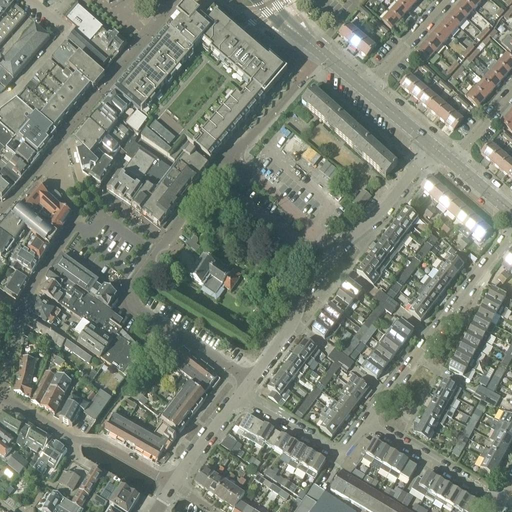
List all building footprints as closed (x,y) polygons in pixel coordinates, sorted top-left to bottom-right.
[(0,0),(0,45),(25,16),(13,5),(7,0),(0,0)] [(414,4),(409,0),(402,0),(398,5),(407,13),(414,4)] [(477,0),(464,0),(462,3),(476,15),(476,14),(473,11),(477,7),(480,10),(484,6),(477,0)] [(126,46),(124,44),(77,2),(63,18),(76,30),(68,40),(103,71),(126,46)] [(476,15),(462,3),(455,11),(465,20),(465,19),(469,22),(476,15)] [(398,5),(390,14),(399,21),(407,13),(398,5)] [(172,170),(188,150),(191,146),(192,146),(210,162),(287,73),(269,57),(268,59),(214,12),(213,12),(203,24),(199,20),(200,19),(193,12),(187,7),(183,12),(176,20),(177,21),(123,84),(115,93),(132,108),(143,117),(149,122),(151,123),(137,140),(135,144),(140,148),(157,159),(172,170)] [(498,19),(504,13),(500,10),(495,15),(498,19)] [(455,11),(447,19),(457,29),(465,20),(455,11)] [(399,21),(390,14),(382,23),(391,30),(399,21)] [(447,19),(439,28),(449,37),(457,29),(447,19)] [(348,43),(357,33),(347,25),(338,36),(348,43)] [(0,84),(5,89),(49,39),(34,26),(4,61),(0,58),(0,57),(0,84)] [(449,37),(439,28),(432,36),(442,45),(449,37)] [(481,34),(484,38),(489,32),(486,29),(481,34)] [(493,31),(488,37),(491,40),(496,34),(493,31)] [(357,33),(348,43),(356,51),(365,40),(357,33)] [(484,38),(481,34),(473,43),(477,46),(484,38)] [(442,45),(432,36),(424,45),(434,54),(442,45)] [(511,40),(507,37),(501,44),(511,54),(511,40)] [(486,38),(481,44),(484,47),(490,41),(486,38)] [(375,48),(365,40),(356,51),(366,58),(375,48)] [(65,42),(65,43),(51,58),(74,79),(76,76),(93,90),(104,77),(65,42)] [(434,54),(424,45),(416,54),(426,63),(434,54)] [(471,46),(466,51),(469,54),(474,49),(471,46)] [(476,50),(471,56),(474,59),(479,54),(476,50)] [(469,54),(466,51),(461,57),(464,60),(469,54)] [(474,59),(471,56),(466,61),(469,64),(474,59)] [(494,61),(494,62),(508,74),(511,69),(511,62),(505,56),(498,65),(494,61)] [(25,89),(16,98),(52,131),(61,121),(69,111),(86,92),(49,61),(33,79),(25,89)] [(508,74),(494,62),(486,70),(490,74),(500,83),(508,74)] [(455,63),(450,68),(454,71),(459,66),(455,63)] [(454,71),(450,68),(445,74),(449,77),(454,71)] [(458,76),(455,74),(451,79),(448,82),(450,85),(454,81),(458,76)] [(500,83),(490,74),(482,82),(493,92),(500,83)] [(408,95),(417,84),(408,77),(399,87),(408,95)] [(452,91),(441,81),(438,85),(449,94),(452,91)] [(493,92),(482,82),(479,87),(476,84),(472,88),(485,100),(493,92)] [(426,92),(417,84),(408,95),(417,102),(426,92)] [(485,100),(472,88),(464,97),(467,99),(467,100),(477,109),(485,100)] [(329,129),(341,116),(313,91),(301,103),(329,129)] [(426,92),(417,102),(426,110),(435,99),(426,92)] [(128,109),(130,111),(132,108),(115,93),(102,107),(118,120),(123,125),(138,136),(149,122),(143,117),(140,115),(134,121),(128,117),(130,114),(126,111),(128,109)] [(16,99),(0,110),(0,126),(38,161),(39,159),(38,158),(53,141),(51,139),(56,134),(52,131),(16,98),(16,99)] [(444,106),(435,99),(426,110),(435,117),(444,106)] [(472,110),(464,102),(461,105),(470,113),(472,110)] [(452,114),(444,106),(435,117),(443,125),(452,114)] [(105,136),(119,148),(129,136),(114,122),(116,120),(105,110),(102,112),(101,111),(99,113),(99,112),(89,124),(104,137),(105,136)] [(452,114),(443,125),(452,132),(462,121),(452,114)] [(341,116),(329,129),(357,154),(369,142),(341,116)] [(511,119),(508,116),(500,125),(511,134),(511,119)] [(89,124),(80,135),(96,149),(98,146),(102,150),(104,148),(113,155),(119,148),(105,136),(104,137),(89,124)] [(0,126),(0,146),(28,171),(38,161),(0,126)] [(96,149),(80,135),(74,141),(78,145),(93,160),(97,156),(100,153),(96,149)] [(133,137),(123,151),(126,154),(137,140),(133,137)] [(397,167),(369,142),(357,154),(385,180),(397,167)] [(489,163),(498,152),(494,148),(496,145),(492,142),(489,145),(480,155),(489,163)] [(140,148),(135,144),(125,156),(131,161),(140,148)] [(93,160),(78,145),(75,149),(82,174),(88,178),(98,165),(93,160)] [(0,146),(0,163),(20,181),(28,171),(0,146)] [(140,148),(131,161),(124,171),(140,183),(157,159),(140,148)] [(499,153),(498,152),(489,163),(498,170),(507,160),(503,156),(506,153),(501,149),(499,153)] [(188,150),(172,170),(155,192),(175,208),(208,166),(188,150)] [(98,165),(88,178),(99,185),(115,165),(104,157),(102,160),(97,156),(93,160),(98,165)] [(157,159),(140,183),(137,188),(142,191),(143,192),(147,187),(155,192),(172,170),(157,159)] [(511,163),(507,160),(498,170),(507,178),(511,171),(511,163)] [(0,163),(0,179),(12,190),(20,181),(0,163)] [(142,191),(137,188),(118,174),(106,191),(124,203),(131,208),(131,207),(142,191)] [(0,179),(0,201),(2,203),(13,191),(12,190),(0,179)] [(429,197),(438,186),(429,179),(420,189),(429,197)] [(36,186),(19,206),(41,224),(57,236),(71,215),(60,207),(59,207),(47,197),(48,196),(36,186)] [(438,186),(429,197),(437,205),(447,194),(438,186)] [(143,192),(142,191),(131,207),(141,215),(142,214),(160,227),(175,208),(155,192),(147,187),(143,192)] [(362,191),(351,205),(360,211),(370,198),(362,191)] [(447,194),(437,205),(446,212),(456,201),(447,194)] [(416,196),(408,205),(411,208),(419,199),(416,196)] [(464,209),(456,201),(446,212),(455,220),(464,209)] [(19,206),(10,217),(26,230),(35,237),(49,249),(56,238),(40,225),(41,224),(19,206)] [(464,209),(455,220),(463,227),(473,217),(464,209)] [(399,218),(411,227),(417,219),(406,210),(399,218)] [(10,217),(0,229),(0,236),(3,238),(14,246),(15,246),(26,230),(10,217)] [(481,224),(473,217),(463,227),(472,235),(481,224)] [(411,227),(399,218),(393,226),(405,235),(411,227)] [(447,223),(443,227),(449,232),(453,228),(447,223)] [(490,232),(481,224),(472,235),(481,243),(490,232)] [(405,235),(393,226),(387,234),(403,246),(409,238),(405,235)] [(449,232),(443,227),(440,230),(446,235),(449,232)] [(26,230),(15,246),(21,250),(25,252),(35,237),(26,230)] [(387,234),(381,242),(397,254),(403,246),(387,234)] [(0,236),(0,259),(2,261),(7,254),(14,246),(3,238),(0,236)] [(35,237),(25,252),(40,262),(49,249),(35,237)] [(432,237),(429,241),(434,245),(438,241),(432,237)] [(464,239),(461,242),(466,247),(470,243),(464,239)] [(196,246),(189,240),(185,245),(192,251),(196,246)] [(434,245),(429,241),(426,245),(431,249),(434,245)] [(372,244),(370,246),(391,262),(397,254),(381,242),(377,247),(372,244)] [(466,247),(461,242),(458,246),(460,248),(463,250),(466,247)] [(426,245),(423,249),(428,253),(431,249),(426,245)] [(14,246),(7,254),(15,259),(12,263),(13,263),(8,270),(10,271),(15,274),(17,275),(21,269),(23,270),(20,274),(20,275),(28,280),(32,275),(40,263),(40,262),(25,252),(21,250),(15,246),(14,246)] [(391,262),(370,246),(368,249),(373,252),(369,258),(384,270),(391,262)] [(423,249),(419,253),(425,257),(428,253),(423,249)] [(511,270),(511,269),(511,251),(503,262),(511,270)] [(419,253),(416,257),(422,261),(425,257),(419,253)] [(456,254),(453,259),(463,266),(466,262),(456,254)] [(87,296),(97,282),(61,256),(51,270),(65,280),(75,287),(84,294),(87,296)] [(416,257),(413,261),(419,265),(422,261),(416,257)] [(189,278),(203,288),(200,292),(216,303),(224,291),(222,290),(224,288),(230,292),(241,276),(233,270),(228,276),(203,258),(189,278)] [(369,258),(363,265),(380,279),(379,278),(382,275),(381,274),(384,270),(369,258)] [(463,266),(453,259),(452,258),(445,266),(458,275),(464,267),(463,266)] [(419,265),(413,261),(410,264),(416,269),(419,265)] [(441,262),(434,271),(451,284),(458,275),(445,266),(441,262)] [(410,264),(410,265),(407,269),(413,273),(416,269),(410,264)] [(380,279),(363,265),(356,274),(373,287),(380,279)] [(407,269),(404,272),(410,277),(413,273),(407,269)] [(65,280),(51,270),(44,279),(48,282),(48,281),(65,293),(65,292),(68,289),(61,285),(65,280)] [(451,284),(434,271),(429,278),(445,291),(451,284)] [(404,272),(401,276),(407,281),(410,277),(404,272)] [(14,273),(3,292),(16,301),(28,282),(17,275),(15,274),(14,273)] [(504,273),(501,276),(506,281),(509,278),(504,273)] [(407,281),(401,276),(398,280),(404,285),(407,281)] [(506,281),(501,276),(497,280),(503,285),(506,281)] [(445,291),(429,278),(422,286),(427,290),(439,299),(445,291)] [(75,287),(65,280),(61,285),(68,289),(65,292),(67,293),(69,295),(70,294),(75,287)] [(398,280),(395,284),(401,289),(404,285),(398,280)] [(48,281),(48,282),(42,293),(57,304),(62,298),(63,299),(67,293),(65,292),(65,293),(48,281)] [(97,282),(87,296),(93,301),(103,287),(97,282)] [(349,283),(342,292),(355,301),(361,293),(349,283)] [(395,284),(392,288),(398,293),(401,289),(395,284)] [(422,286),(416,294),(421,298),(433,307),(439,299),(427,290),(422,286)] [(84,294),(75,287),(70,294),(79,301),(84,294)] [(116,296),(103,287),(93,301),(109,312),(110,312),(117,302),(113,300),(116,296)] [(392,288),(389,292),(395,297),(398,293),(392,288)] [(492,291),(487,300),(500,308),(505,310),(507,305),(509,306),(511,302),(505,298),(492,291)] [(355,301),(342,292),(336,299),(348,309),(352,304),(356,307),(359,304),(355,301)] [(379,292),(375,297),(385,304),(389,299),(386,296),(379,292)] [(395,297),(389,292),(386,296),(389,299),(391,301),(395,297)] [(69,295),(67,293),(63,299),(82,313),(86,307),(100,318),(103,315),(115,325),(116,316),(110,312),(109,312),(93,301),(87,296),(84,294),(79,301),(70,294),(69,295)] [(385,304),(375,297),(372,301),(378,306),(381,309),(385,304)] [(38,298),(33,307),(38,311),(40,309),(49,315),(56,320),(60,313),(38,298)] [(433,307),(421,298),(417,302),(413,299),(410,302),(427,315),(433,307)] [(348,309),(336,299),(330,307),(342,317),(348,309)] [(391,301),(389,299),(385,304),(394,311),(398,306),(391,301)] [(487,300),(482,309),(496,316),(500,318),(502,320),(507,311),(505,310),(500,308),(487,300)] [(5,302),(0,308),(0,320),(2,319),(4,317),(5,318),(12,308),(5,302)] [(427,315),(410,302),(408,306),(412,309),(408,314),(420,323),(427,315)] [(385,304),(381,309),(384,311),(391,316),(394,311),(385,304)] [(384,311),(381,309),(378,306),(375,310),(381,315),(384,311)] [(33,307),(29,315),(49,326),(51,327),(56,320),(49,315),(40,309),(38,311),(33,307)] [(330,307),(324,315),(339,327),(345,319),(342,317),(330,307)] [(482,309),(477,318),(491,325),(495,327),(500,318),(496,316),(482,309)] [(381,315),(375,310),(372,314),(378,319),(381,315)] [(27,314),(22,325),(26,328),(46,339),(61,348),(62,346),(71,352),(76,344),(64,336),(60,333),(57,331),(51,327),(49,326),(29,315),(27,314)] [(320,320),(318,323),(330,333),(334,335),(340,328),(339,327),(324,315),(323,314),(319,319),(320,320)] [(378,319),(372,314),(369,318),(375,323),(378,319)] [(375,323),(369,318),(366,322),(372,327),(375,323)] [(477,318),(473,327),(486,334),(490,336),(495,327),(491,325),(477,318)] [(390,329),(407,341),(413,333),(397,320),(390,329)] [(366,322),(363,326),(369,331),(366,335),(370,338),(376,330),(372,327),(366,322)] [(330,333),(318,323),(312,331),(324,341),(330,333)] [(65,326),(60,333),(64,336),(69,328),(65,326)] [(69,328),(64,336),(76,344),(94,357),(99,360),(100,359),(112,342),(100,333),(90,326),(82,338),(69,328)] [(369,331),(363,326),(360,330),(366,335),(369,331)] [(473,327),(468,335),(481,343),(481,342),(486,345),(490,336),(486,334),(473,327)] [(407,341),(390,329),(384,337),(388,340),(401,349),(407,341)] [(366,335),(360,330),(357,334),(362,339),(366,335)] [(362,339),(357,334),(354,338),(359,343),(362,339)] [(481,343),(468,335),(463,344),(477,351),(481,354),(486,345),(481,342),(481,343)] [(112,342),(100,359),(122,375),(135,357),(133,356),(135,353),(127,347),(129,346),(116,337),(112,342)] [(384,337),(378,344),(394,357),(396,355),(399,356),(403,351),(401,349),(388,340),(384,337)] [(354,338),(351,342),(356,347),(359,343),(354,338)] [(304,341),(298,349),(313,361),(314,361),(320,353),(304,341)] [(356,347),(351,342),(348,346),(353,350),(356,347)] [(76,344),(71,352),(88,365),(94,357),(76,344)] [(378,344),(372,352),(388,365),(394,357),(378,344)] [(477,351),(463,344),(458,353),(472,360),(477,351)] [(348,346),(345,350),(350,354),(353,350),(348,346)] [(175,433),(176,433),(179,435),(188,423),(197,411),(204,402),(202,400),(204,397),(210,389),(213,391),(220,382),(213,377),(216,374),(209,369),(198,360),(196,364),(193,362),(189,359),(192,356),(183,349),(170,366),(174,369),(172,372),(181,379),(187,384),(178,396),(169,408),(159,420),(164,423),(163,424),(154,435),(141,428),(128,421),(115,414),(104,432),(107,434),(106,436),(115,442),(125,448),(127,444),(130,446),(134,448),(132,451),(141,457),(151,462),(153,459),(157,461),(162,452),(165,453),(169,447),(176,439),(173,437),(175,433)] [(298,349),(292,357),(308,370),(314,361),(313,361),(298,349)] [(335,349),(331,354),(341,361),(345,357),(341,354),(335,349)] [(350,354),(345,350),(341,354),(345,357),(347,359),(350,354)] [(372,352),(366,360),(382,373),(384,370),(386,372),(391,367),(388,365),(372,352)] [(458,353),(454,362),(471,371),(474,373),(478,364),(472,360),(458,353)] [(341,361),(331,354),(327,359),(334,364),(337,366),(341,361)] [(292,357),(286,365),(302,378),(308,370),(292,357)] [(347,359),(345,357),(341,361),(350,369),(354,364),(347,359)] [(19,371),(18,376),(31,380),(33,371),(35,371),(36,367),(34,366),(35,361),(20,358),(19,371)] [(61,369),(65,363),(57,358),(53,365),(61,369)] [(382,373),(366,360),(360,369),(376,381),(382,373)] [(350,369),(341,361),(337,366),(340,368),(346,374),(350,369)] [(454,362),(449,371),(466,380),(471,371),(454,362)] [(337,366),(334,364),(331,368),(336,373),(340,368),(337,366)] [(507,367),(500,364),(498,369),(504,372),(502,376),(502,377),(504,378),(508,371),(506,370),(507,367)] [(302,378),(286,365),(279,373),(292,382),(295,378),(299,381),(302,378)] [(331,368),(328,372),(333,377),(336,373),(331,368)] [(333,377),(328,372),(324,376),(330,381),(333,377)] [(39,407),(55,378),(48,375),(45,373),(30,402),(39,407)] [(292,382),(279,373),(273,381),(285,390),(286,390),(292,382)] [(56,375),(55,378),(39,407),(54,415),(71,383),(56,375)] [(31,380),(18,376),(13,393),(30,400),(31,394),(35,385),(31,383),(31,380)] [(324,376),(321,380),(327,384),(330,381),(324,376)] [(327,384),(321,380),(318,384),(324,389),(327,384)] [(273,381),(267,389),(272,393),(267,398),(277,406),(281,400),(285,403),(289,398),(287,396),(290,393),(286,390),(285,390),(273,381)] [(349,383),(346,386),(350,389),(362,399),(364,396),(367,398),(371,392),(369,391),(357,381),(356,381),(353,386),(349,383)] [(438,391),(456,400),(455,400),(457,396),(453,394),(457,389),(443,381),(438,391)] [(318,384),(315,388),(321,392),(324,389),(318,384)] [(350,389),(346,386),(340,394),(344,398),(344,397),(356,407),(362,399),(350,389)] [(489,386),(486,391),(489,393),(492,394),(495,390),(489,386)] [(479,387),(476,392),(486,398),(489,393),(486,391),(479,387)] [(321,392),(315,388),(312,392),(318,396),(321,392)] [(456,400),(438,391),(433,399),(451,409),(456,400)] [(59,420),(58,421),(71,428),(80,411),(84,413),(83,415),(94,423),(111,399),(100,392),(91,405),(72,395),(59,420)] [(312,392),(309,396),(315,400),(318,396),(312,392)] [(486,398),(476,392),(473,398),(480,402),(483,404),(486,398)] [(85,399),(90,403),(95,397),(91,393),(85,399)] [(492,394),(489,393),(486,398),(497,404),(500,399),(492,394)] [(309,396),(306,400),(312,404),(315,400),(309,396)] [(344,398),(338,405),(350,415),(356,407),(344,397),(344,398)] [(497,404),(486,398),(483,404),(487,405),(494,409),(497,404)] [(433,399),(428,408),(446,418),(452,421),(455,417),(449,413),(451,409),(433,399)] [(312,404),(306,400),(303,404),(309,408),(312,404)] [(350,415),(338,405),(334,402),(328,410),(332,413),(344,422),(350,415)] [(483,404),(480,402),(478,406),(484,410),(487,405),(483,404)] [(303,404),(300,407),(306,412),(309,408),(303,404)] [(478,406),(475,411),(482,414),(484,410),(478,406)] [(300,407),(297,412),(303,416),(306,412),(300,407)] [(446,418),(428,408),(424,417),(437,424),(438,424),(442,426),(446,418)] [(0,429),(3,432),(7,428),(8,429),(7,430),(19,437),(16,445),(20,449),(33,428),(7,412),(0,419),(0,429)] [(322,413),(320,416),(322,418),(326,421),(338,430),(344,422),(332,413),(328,418),(322,413)] [(511,418),(503,414),(498,423),(511,430),(511,418)] [(463,415),(460,421),(465,424),(468,418),(463,415)] [(245,439),(255,422),(246,416),(239,430),(238,432),(242,435),(241,437),(245,439)] [(415,420),(414,423),(433,433),(437,424),(424,417),(421,423),(415,420)] [(326,421),(322,418),(319,421),(323,424),(319,429),(331,439),(338,430),(326,421)] [(255,422),(245,439),(254,444),(256,440),(264,427),(255,422)] [(433,433),(414,423),(412,426),(412,434),(414,435),(428,442),(433,433)] [(511,430),(498,423),(494,432),(511,441),(511,430)] [(264,427),(256,440),(254,444),(262,449),(265,445),(273,432),(264,427)] [(41,433),(33,428),(20,449),(25,453),(27,449),(31,451),(34,446),(35,447),(37,442),(35,442),(38,437),(39,438),(41,433)] [(0,429),(0,442),(11,451),(15,447),(10,443),(13,440),(3,432),(0,429)] [(273,432),(265,445),(273,450),(281,437),(273,432)] [(463,432),(461,437),(468,441),(470,436),(463,432)] [(511,442),(511,441),(494,432),(489,440),(494,443),(507,451),(511,442)] [(34,446),(31,451),(35,454),(38,449),(42,451),(50,438),(41,433),(39,438),(38,437),(35,442),(37,442),(35,447),(34,446)] [(227,437),(224,441),(233,448),(230,452),(235,456),(238,451),(241,447),(227,437)] [(281,437),(273,450),(282,456),(290,442),(281,437)] [(355,449),(340,469),(350,475),(355,469),(362,460),(363,460),(366,455),(372,445),(363,439),(356,449),(355,449)] [(40,458),(33,469),(41,475),(44,469),(47,466),(59,447),(51,441),(40,458)] [(233,448),(224,441),(221,446),(230,452),(233,448)] [(465,445),(459,441),(456,446),(463,449),(465,445)] [(11,451),(0,442),(0,457),(3,461),(11,451)] [(298,448),(290,442),(282,456),(291,461),(298,448)] [(366,455),(363,460),(371,465),(374,461),(382,448),(375,444),(373,443),(372,445),(366,455)] [(507,451),(494,443),(489,452),(503,460),(507,451)] [(463,449),(456,446),(454,450),(460,454),(463,449)] [(59,447),(47,466),(54,471),(63,457),(67,452),(59,447)] [(291,461),(288,465),(297,469),(307,453),(298,448),(291,461)] [(374,461),(382,466),(390,453),(382,448),(374,461)] [(454,450),(451,455),(458,458),(460,454),(454,450)] [(11,451),(3,461),(2,462),(6,465),(15,454),(11,451)] [(243,454),(238,451),(235,456),(240,459),(243,454)] [(503,460),(489,452),(486,457),(482,455),(480,458),(485,461),(484,461),(498,468),(503,460)] [(307,453),(297,469),(306,475),(316,458),(307,453)] [(382,466),(379,470),(388,475),(391,471),(399,458),(390,453),(382,466)] [(16,454),(15,454),(6,465),(19,476),(28,465),(16,454)] [(204,490),(214,476),(208,471),(210,468),(211,468),(215,462),(211,459),(210,460),(208,458),(205,461),(208,462),(206,465),(204,469),(194,484),(204,490)] [(252,467),(256,461),(252,458),(248,464),(252,467)] [(325,463),(316,458),(306,475),(314,480),(325,463)] [(391,471),(388,475),(397,481),(397,480),(399,476),(400,476),(407,463),(399,458),(391,471)] [(256,461),(252,467),(256,470),(260,464),(256,461)] [(498,468),(484,461),(480,470),(493,477),(498,468)] [(400,476),(399,476),(397,480),(401,482),(403,478),(408,482),(416,469),(407,463),(400,476)] [(17,475),(5,466),(1,472),(12,481),(17,475)] [(268,478),(272,472),(268,469),(264,475),(268,478)] [(362,474),(355,469),(350,475),(359,480),(362,474)] [(85,481),(78,491),(87,497),(94,486),(100,475),(92,470),(85,481)] [(58,484),(71,492),(78,480),(65,472),(58,484)] [(272,472),(268,478),(272,481),(276,475),(272,472)] [(339,496),(350,478),(341,473),(330,491),(339,496)] [(226,479),(214,497),(224,504),(239,480),(238,479),(232,488),(228,485),(230,481),(231,482),(234,477),(230,474),(226,479)] [(411,490),(415,493),(424,498),(425,497),(435,480),(426,475),(422,481),(418,479),(411,490)] [(214,476),(204,490),(214,497),(226,479),(226,478),(223,482),(214,476)] [(262,485),(265,481),(258,476),(254,481),(262,486),(262,485)] [(370,487),(374,480),(369,477),(365,484),(370,487)] [(240,478),(239,480),(224,504),(234,511),(244,496),(239,492),(245,482),(240,478)] [(406,511),(350,478),(339,496),(365,511),(406,511)] [(284,489),(288,483),(284,480),(280,486),(284,489)] [(435,480),(425,497),(433,503),(434,501),(444,485),(435,480)] [(272,486),(265,481),(262,485),(269,490),(272,486)] [(288,483),(284,489),(289,492),(293,495),(297,489),(293,486),(288,483)] [(272,485),(272,486),(269,490),(277,497),(281,491),(272,485)] [(444,485),(434,501),(443,507),(452,490),(444,485)] [(104,495),(111,499),(116,490),(109,486),(104,495)] [(130,511),(139,498),(130,492),(121,486),(109,505),(110,506),(112,507),(108,511),(130,511)] [(313,486),(306,498),(318,505),(325,494),(313,486)] [(9,487),(4,494),(8,497),(13,490),(9,487)] [(387,497),(391,490),(386,488),(383,494),(387,497)] [(393,492),(391,490),(387,497),(396,502),(402,492),(395,488),(393,492)] [(452,490),(443,507),(451,511),(453,509),(461,496),(452,490)] [(78,491),(71,503),(80,509),(87,497),(78,491)] [(289,497),(281,491),(277,497),(285,502),(289,497)] [(52,492),(42,510),(45,511),(81,511),(83,511),(80,509),(71,503),(53,493),(52,492)] [(302,501),(306,495),(301,492),(297,498),(302,501)] [(402,492),(396,502),(401,505),(407,495),(402,492)] [(14,511),(18,507),(7,497),(3,494),(0,497),(3,500),(2,501),(14,511)] [(352,511),(325,494),(318,505),(313,511),(352,511)] [(111,499),(104,495),(102,498),(98,495),(95,501),(106,507),(111,499)] [(461,496),(453,509),(458,511),(462,511),(470,501),(461,496)] [(302,504),(297,511),(296,511),(313,511),(318,505),(306,498),(302,504)] [(297,511),(302,504),(297,500),(292,508),(297,511)] [(470,501),(462,511),(474,511),(478,506),(470,501)]
